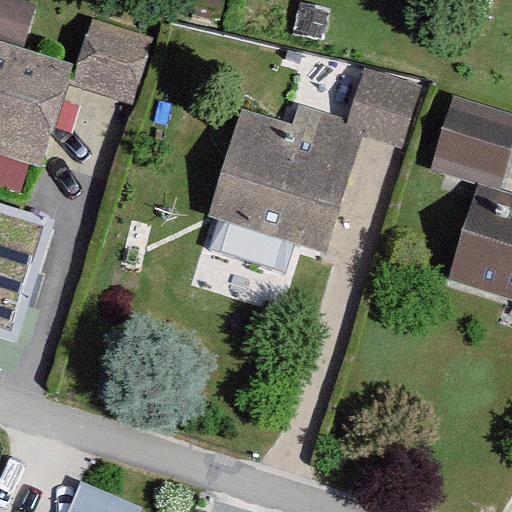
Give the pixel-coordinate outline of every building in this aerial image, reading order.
[(34,5),(16,0),(0,0),(0,42),(21,49),(34,5)] [(327,10),(301,4),(296,31),(321,36),(327,10)] [(104,87),(133,97),(153,41),(97,21),(77,78),(104,87)] [(0,42),(0,153),(35,164),(40,166),(68,79),(72,65),(21,49),(0,42)] [(366,70),(350,120),(366,125),(363,135),(383,141),(403,147),(421,86),(366,70)] [(511,118),(454,100),(433,166),(445,170),(500,187),(511,151),(511,147),(511,118)] [(216,214),(325,249),(366,125),(350,120),(301,104),(293,127),(282,124),(245,111),(212,213),(216,214)] [(511,194),(481,184),(476,202),(450,279),(511,298),(511,194)] [(0,338),(14,343),(53,222),(22,212),(0,205),(0,338)] [(222,224),(215,252),(296,273),(303,245),(222,224)] [(138,511),(140,509),(83,484),(71,511),(138,511)]
